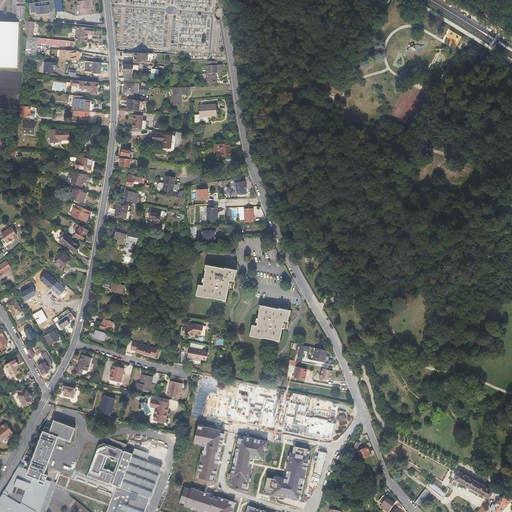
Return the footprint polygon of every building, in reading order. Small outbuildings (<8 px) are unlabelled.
[(55,8),(55,0),(52,1),(41,2),(30,3),(31,12),(36,12),(36,15),(51,13),(50,9),(55,8)] [(63,11),(61,0),(55,0),(55,8),(55,12),(63,11)] [(91,14),(91,8),(93,8),(92,0),(83,0),(77,0),(78,9),(79,9),(80,15),(91,14)] [(24,20),(25,6),(17,6),(16,20),(24,20)] [(325,18),(331,13),(327,9),(322,14),(325,18)] [(0,67),(17,68),(18,23),(0,21),(0,67)] [(87,42),(88,33),(93,34),(94,28),(77,26),(75,40),(87,42)] [(36,55),(38,41),(74,45),(75,40),(63,39),(55,38),(25,35),(24,53),(36,55)] [(79,54),(79,50),(73,49),(65,49),(61,49),(60,57),(67,58),(78,59),(79,54)] [(148,63),(149,54),(135,53),(135,62),(148,63)] [(58,66),(59,62),(45,60),(44,71),(53,72),(54,67),(55,66),(58,66)] [(100,73),(102,62),(86,60),(85,63),(90,64),(90,69),(94,69),(93,72),(100,73)] [(134,70),(134,65),(125,64),(124,78),(133,79),(134,70)] [(223,72),(222,64),(218,64),(207,65),(207,73),(223,72)] [(159,84),(159,74),(159,73),(152,72),(151,83),(159,84)] [(218,85),(217,73),(207,74),(208,86),(218,85)] [(85,90),(87,91),(92,92),(91,93),(97,94),(99,82),(72,79),(72,85),(77,86),(78,84),(81,85),(80,88),(85,89),(85,90)] [(137,100),(138,83),(125,82),(124,93),(134,94),(133,100),(137,100)] [(147,87),(147,84),(142,84),(142,87),(140,87),(140,93),(150,94),(151,88),(151,87),(147,87)] [(183,105),(182,95),(189,94),(188,87),(174,87),(175,106),(183,105)] [(92,103),(90,103),(91,99),(86,98),(86,96),(74,94),(73,106),(79,107),(79,110),(89,111),(91,111),(92,103)] [(140,111),(142,101),(139,101),(137,100),(133,100),(129,99),(128,109),(140,111)] [(30,112),(31,105),(22,104),(21,115),(34,117),(35,112),(30,112)] [(218,116),(217,105),(200,106),(201,116),(201,117),(218,116)] [(89,120),(89,111),(79,110),(74,109),(74,114),(81,115),(80,119),(89,120)] [(142,128),(143,119),(143,115),(134,114),(133,127),(142,128)] [(34,133),(35,125),(36,121),(23,119),(22,131),(34,133)] [(70,138),(69,128),(58,129),(58,128),(51,129),(51,141),(58,141),(58,139),(70,138)] [(170,148),(172,135),(153,133),(152,140),(161,142),(160,147),(170,148)] [(130,156),(131,149),(132,144),(124,143),(121,155),(124,156),(124,157),(131,158),(132,158),(133,156),(130,156)] [(232,156),(231,143),(220,144),(222,153),(220,153),(221,158),(232,156)] [(92,170),(93,158),(77,156),(76,160),(76,168),(88,170),(87,174),(89,175),(97,177),(98,171),(92,170)] [(130,166),(131,158),(124,157),(121,157),(120,165),(130,166)] [(86,182),(89,175),(87,174),(71,171),(69,176),(73,177),(71,182),(77,184),(76,188),(85,191),(88,183),(86,182)] [(144,182),(144,177),(139,176),(133,175),(132,178),(128,177),(127,185),(133,185),(134,181),(144,182)] [(173,186),(174,177),(166,175),(164,183),(163,191),(173,192),(174,187),(173,186)] [(247,193),(247,189),(247,185),(246,185),(246,181),(243,181),(243,178),(234,179),(235,183),(236,183),(238,194),(247,193)] [(84,201),(87,192),(85,191),(76,188),(74,187),(70,197),(84,201)] [(209,200),(208,187),(198,187),(198,200),(209,200)] [(138,196),(139,192),(127,190),(126,199),(137,202),(138,196)] [(126,217),(128,203),(122,201),(117,200),(115,215),(126,217)] [(86,221),(90,211),(76,204),(71,214),(86,221)] [(162,227),(164,216),(161,216),(162,209),(152,207),(151,210),(151,211),(150,217),(150,219),(154,220),(153,226),(159,227),(159,226),(162,227)] [(219,219),(218,208),(207,208),(208,220),(219,219)] [(254,222),(254,208),(245,209),(245,222),(254,222)] [(88,230),(80,225),(76,223),(75,224),(72,229),(76,231),(75,234),(76,235),(75,236),(78,238),(79,236),(83,239),(88,230)] [(128,234),(129,234),(128,238),(136,239),(136,236),(139,236),(141,229),(116,224),(115,231),(116,232),(115,239),(116,241),(124,243),(124,241),(127,241),(128,234)] [(12,236),(16,234),(10,226),(0,232),(6,240),(8,241),(13,238),(12,236)] [(216,240),(216,229),(202,229),(202,240),(216,240)] [(71,238),(72,236),(66,232),(64,235),(63,235),(62,236),(63,237),(60,240),(66,245),(66,244),(74,250),(79,244),(71,238)] [(93,242),(94,235),(88,233),(85,240),(93,242)] [(309,256),(306,249),(298,252),(302,260),(309,256)] [(61,268),(69,258),(63,253),(54,263),(61,268)] [(88,267),(90,260),(84,256),(80,261),(88,267)] [(6,260),(0,264),(0,274),(2,273),(11,267),(6,260)] [(234,281),(235,276),(234,275),(236,270),(225,268),(208,265),(206,270),(204,276),(205,276),(203,285),(198,284),(196,293),(201,294),(201,296),(208,298),(208,297),(216,298),(222,300),(222,299),(226,300),(230,280),(234,281)] [(111,288),(117,289),(123,290),(125,283),(105,279),(104,286),(111,287),(111,288)] [(83,293),(84,288),(77,284),(75,289),(83,293)] [(15,299),(13,300),(7,304),(10,309),(11,308),(12,311),(14,316),(22,311),(15,299)] [(280,339),(283,320),(287,321),(288,315),(287,314),(288,309),(278,307),(277,308),(260,305),(259,310),(258,310),(257,316),(258,316),(257,325),(252,324),(250,334),(255,335),(254,337),(261,338),(262,337),(276,340),(276,338),(280,339)] [(62,329),(70,324),(67,319),(66,317),(58,322),(62,329)] [(111,331),(114,322),(104,319),(103,324),(102,323),(100,328),(111,331)] [(203,325),(199,325),(190,324),(184,328),(189,336),(194,333),(196,334),(197,335),(198,335),(201,336),(203,325)] [(0,346),(4,345),(6,342),(7,343),(9,342),(1,328),(0,328),(0,346)] [(60,339),(58,334),(59,334),(56,329),(45,336),(50,344),(60,339)] [(105,340),(107,333),(97,330),(94,337),(105,340)] [(151,356),(151,355),(155,357),(157,349),(133,341),(131,349),(136,351),(136,352),(151,356)] [(305,345),(297,343),(294,357),(302,358),(305,345)] [(208,352),(207,351),(202,351),(202,350),(189,347),(187,358),(197,360),(200,361),(201,359),(206,360),(208,352)] [(324,362),(327,350),(316,347),(314,360),(324,362)] [(46,352),(44,353),(41,354),(44,358),(39,362),(40,364),(38,366),(43,374),(44,373),(45,375),(47,374),(46,372),(51,369),(49,366),(53,363),(46,352)] [(87,373),(88,371),(93,357),(82,354),(78,367),(76,366),(74,372),(82,374),(83,374),(84,374),(87,373)] [(21,372),(17,365),(19,364),(17,359),(15,360),(14,359),(6,364),(13,377),(21,372)] [(305,381),(308,367),(296,365),(293,378),(305,381)] [(122,382),(125,368),(114,366),(111,379),(122,382)] [(330,380),(332,371),(322,368),(320,380),(326,381),(327,379),(330,380)] [(150,391),(152,376),(142,374),(140,383),(137,382),(136,388),(150,391)] [(179,397),(182,383),(170,381),(168,395),(179,397)] [(34,396),(31,392),(29,389),(28,389),(25,385),(17,389),(19,393),(19,394),(20,397),(18,399),(21,403),(23,402),(25,405),(34,400),(33,397),(34,396)] [(74,397),(76,388),(64,385),(63,390),(65,390),(64,395),(74,397)] [(153,399),(152,401),(151,406),(157,408),(154,420),(166,422),(168,410),(170,403),(153,399)] [(19,466),(3,493),(0,498),(0,511),(40,511),(51,483),(46,481),(49,474),(45,473),(48,467),(59,436),(71,441),(76,428),(55,420),(52,429),(50,433),(44,430),(29,470),(24,468),(25,465),(21,464),(19,466)] [(0,426),(0,440),(2,439),(3,440),(14,432),(6,422),(0,426)] [(224,430),(198,424),(193,444),(205,447),(199,477),(213,480),(224,430)] [(266,461),(268,442),(237,436),(228,487),(247,493),(252,464),(253,459),(266,461)] [(354,454),(360,442),(357,440),(352,449),(351,448),(350,450),(352,451),(354,454)] [(144,511),(162,466),(141,458),(125,452),(122,452),(123,450),(104,443),(99,445),(88,475),(99,479),(99,478),(101,479),(101,480),(116,486),(110,504),(107,511),(144,511)] [(369,455),(365,445),(361,447),(362,450),(358,451),(360,459),(369,455)] [(311,456),(291,452),(286,471),(285,477),(276,476),(275,479),(268,477),(266,489),(272,490),(272,495),(279,497),(302,502),(311,456)] [(401,469),(405,463),(400,460),(396,465),(401,469)] [(110,504),(116,486),(101,480),(101,479),(99,478),(99,479),(88,475),(74,471),(73,476),(48,467),(45,473),(49,474),(46,481),(51,483),(52,480),(55,481),(58,473),(60,474),(56,484),(110,504)] [(494,489),(458,469),(454,477),(489,497),(494,489)] [(445,492),(431,480),(427,485),(441,498),(445,492)] [(233,511),(237,501),(190,487),(190,489),(185,487),(180,502),(186,503),(185,505),(206,511),(233,511)] [(418,505),(429,491),(424,488),(415,501),(418,505)] [(500,511),(511,499),(496,490),(495,493),(501,496),(500,498),(498,497),(495,502),(493,502),(490,507),(495,510),(496,509),(500,511)] [(387,511),(394,503),(389,500),(390,499),(383,494),(378,502),(381,504),(379,507),(386,511),(387,511)]
